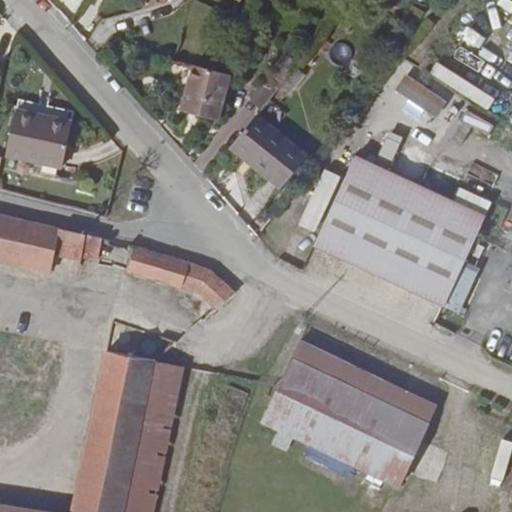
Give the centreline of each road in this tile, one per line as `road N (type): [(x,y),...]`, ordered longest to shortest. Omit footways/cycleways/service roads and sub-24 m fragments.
road 1 (residential): [(14,0),(234,258)]
road 2 (unknown): [(386,124),(485,171),(497,186),(492,251),(433,350)]
road 3 (track): [(234,258),(511,386)]
road 4 (residential): [(0,198),(234,258)]
